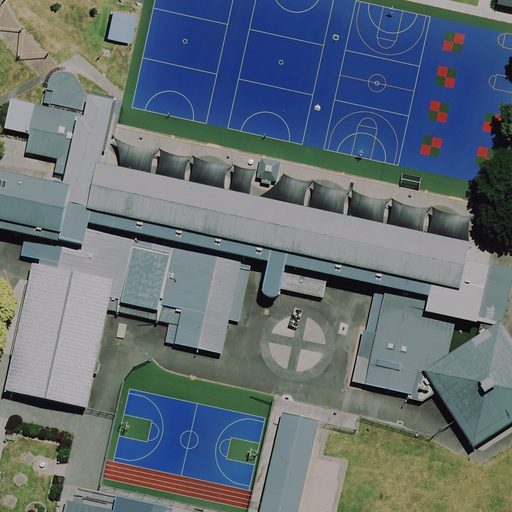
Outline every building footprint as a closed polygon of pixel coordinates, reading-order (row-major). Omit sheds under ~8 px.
[(98,101),(74,96),(53,185),(77,191),(98,101)] [(60,118),(23,109),(10,164),(47,173),(60,118)] [(451,254),(84,170),(71,225),(439,310),(451,254)] [(62,190),(0,175),(0,242),(48,253),(62,190)] [(159,269),(121,260),(109,313),(147,321),(159,269)] [(233,283),(170,269),(151,348),(215,362),(233,283)] [(98,288),(16,270),(0,337),(0,399),(68,416),(98,288)] [(417,324),(364,312),(346,391),(399,404),(417,324)] [(511,369),(487,331),(410,379),(462,460),(511,428),(511,369)] [(286,511),(307,427),(260,416),(237,511),(286,511)]
